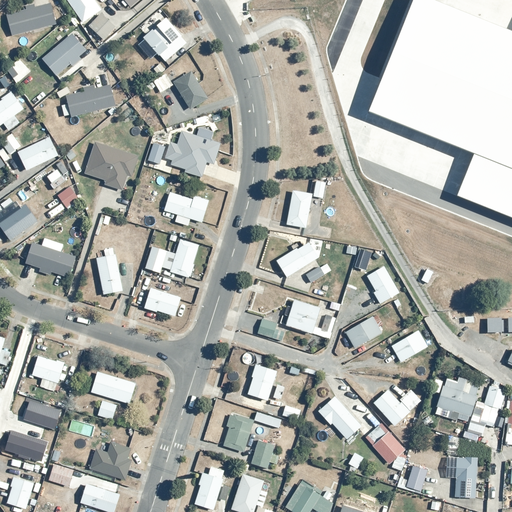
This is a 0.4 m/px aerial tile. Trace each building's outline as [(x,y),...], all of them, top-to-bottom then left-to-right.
[(101,10),(93,0),(66,0),(83,23),(101,10)] [(139,0),(123,0),(130,8),(139,0)] [(511,29),(434,0),(413,0),(369,110),(474,153),(458,196),(511,216),(511,29)] [(56,25),(50,3),(5,15),(11,37),(56,25)] [(115,28),(101,14),(88,27),(103,41),(115,28)] [(187,42),(165,16),(142,35),(165,62),(187,42)] [(52,41),(57,46),(42,59),(56,76),(72,63),(73,66),(82,58),(81,56),(87,51),(73,34),(68,38),(63,32),(52,41)] [(164,71),(159,64),(153,69),(158,76),(164,71)] [(207,99),(191,72),(173,83),(190,110),(207,99)] [(172,86),(165,74),(153,82),(160,93),(172,86)] [(81,88),(82,92),(65,97),(70,118),(115,107),(110,86),(92,90),(91,86),(81,88)] [(24,109),(10,89),(0,95),(0,100),(0,101),(0,126),(4,123),(8,128),(19,121),(15,116),(24,109)] [(205,114),(192,118),(195,127),(208,122),(205,114)] [(214,132),(199,127),(196,136),(177,130),(173,144),(170,143),(165,159),(172,161),(170,165),(185,170),(184,172),(202,178),(206,162),(214,165),(220,143),(211,141),(214,132)] [(21,147),(11,133),(0,140),(0,144),(8,156),(21,147)] [(58,156),(49,138),(17,152),(26,171),(58,156)] [(138,157),(95,142),(84,174),(108,182),(107,186),(122,191),(127,175),(131,177),(138,157)] [(165,146),(153,142),(147,161),(159,165),(165,146)] [(77,155),(71,149),(65,155),(71,161),(77,155)] [(326,183),(316,181),(313,197),(323,199),(326,183)] [(79,200),(69,186),(57,194),(66,208),(79,200)] [(309,193),(292,190),(286,223),(286,224),(305,228),(312,194),(309,193)] [(192,199),(169,192),(164,211),(177,215),(175,222),(188,226),(190,219),(202,223),(208,201),(193,196),(192,199)] [(25,204),(16,210),(14,206),(0,215),(0,217),(2,220),(0,221),(0,227),(10,241),(37,222),(25,204)] [(200,245),(180,239),(175,254),(152,247),(145,269),(162,274),(163,269),(169,270),(168,273),(189,280),(200,245)] [(308,242),(277,260),(287,277),(318,258),(308,242)] [(76,257),(32,243),(26,265),(39,269),(38,272),(50,276),(51,273),(69,278),(76,257)] [(113,255),(112,248),(103,250),(105,257),(96,258),(103,295),(122,291),(115,255),(113,255)] [(371,253),(360,250),(354,268),(366,271),(371,253)] [(384,266),(366,275),(372,286),(381,302),(399,293),(384,266)] [(324,276),(319,267),(305,276),(310,284),(324,276)] [(434,272),(426,269),(421,281),(429,284),(434,272)] [(146,288),(139,286),(134,299),(142,302),(146,288)] [(181,297),(150,288),(143,310),(175,319),(181,297)] [(320,307),(293,299),(285,325),(311,334),(320,307)] [(330,302),(328,307),(333,309),(332,315),(337,316),(340,305),(330,302)] [(477,314),(462,314),(462,324),(477,324),(477,314)] [(372,315),(345,331),(355,348),(375,337),(382,332),(372,315)] [(503,333),(503,318),(486,318),(486,333),(503,333)] [(277,324),(262,319),(257,335),(281,342),(284,331),(276,328),(277,324)] [(419,330),(391,345),(401,363),(429,347),(419,330)] [(511,348),(509,348),(502,363),(511,368),(511,348)] [(63,363),(38,355),(32,375),(58,383),(63,363)] [(276,372),(255,366),(247,396),(267,402),(276,372)] [(135,384),(97,372),(91,392),(129,403),(135,384)] [(479,384),(459,377),(457,383),(446,380),(444,386),(443,386),(436,407),(452,412),(452,411),(470,416),(477,396),(475,396),(479,384)] [(284,387),(276,384),(272,398),(279,401),(284,387)] [(505,390),(489,385),(485,405),(480,423),(494,428),(499,409),(500,409),(505,390)] [(421,400),(410,389),(407,393),(400,400),(410,411),(421,400)] [(399,403),(387,390),(373,403),(394,426),(410,412),(401,402),(399,403)] [(250,398),(231,392),(228,401),(247,408),(250,398)] [(361,426),(334,396),(318,412),(326,422),(330,426),(332,424),(345,438),(347,440),(361,426)] [(61,411),(29,401),(23,420),(55,430),(61,411)] [(117,405),(103,401),(98,415),(113,419),(117,405)] [(301,410),(285,406),(282,416),(295,419),(294,422),(303,424),(305,416),(300,415),(301,410)] [(255,421),(230,413),(227,426),(229,427),(223,445),(243,453),(255,421)] [(264,426),(254,423),(252,431),(262,434),(264,426)] [(47,443),(11,430),(5,450),(41,461),(47,443)] [(405,451),(388,432),(372,446),(389,464),(405,451)] [(274,445),(258,440),(250,463),(267,469),(274,445)] [(132,448),(111,441),(107,452),(96,449),(91,468),(122,477),(132,448)] [(63,449),(56,446),(51,459),(59,462),(63,449)] [(363,458),(354,453),(348,464),(357,469),(363,458)] [(465,458),(456,458),(455,478),(456,478),(455,497),(475,499),(477,458),(465,457),(465,458)] [(74,470),(53,464),(48,480),(69,487),(74,470)] [(427,471),(412,466),(406,487),(421,491),(427,471)] [(223,480),(202,473),(198,484),(200,486),(194,505),(213,511),(223,480)] [(253,511),(264,482),(242,474),(230,510),(235,511),(253,511)] [(34,483),(14,476),(10,486),(12,487),(7,503),(26,509),(34,483)] [(309,511),(320,495),(300,483),(285,508),(291,511),(309,511)] [(114,511),(120,495),(86,484),(80,503),(107,511),(114,511)] [(440,501),(431,500),(430,510),(438,511),(440,501)]
